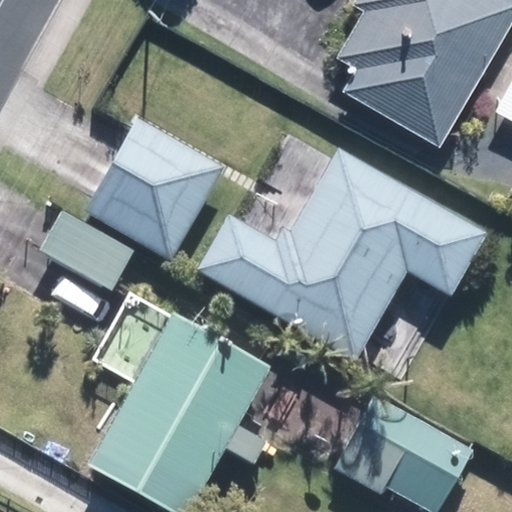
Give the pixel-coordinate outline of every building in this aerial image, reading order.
[(432,141),(510,3),(504,0),(347,0),(348,0),(358,6),(329,57),(345,66),(334,86),(432,141)] [(511,67),(488,110),(511,123),(511,67)] [(128,125),(76,217),(160,265),(212,173),(128,125)] [(217,222),(186,276),(342,366),(394,275),(435,299),(470,240),(326,157),(270,252),(217,222)] [(52,217),(30,256),(102,297),(124,258),(52,217)] [(511,340),(470,319),(430,399),(511,441),(511,340)] [(144,511),(172,511),(254,373),(165,321),(76,473),(144,511)] [(429,511),(462,456),(369,402),(328,472),(370,496),(373,490),(411,511),(429,511)]
